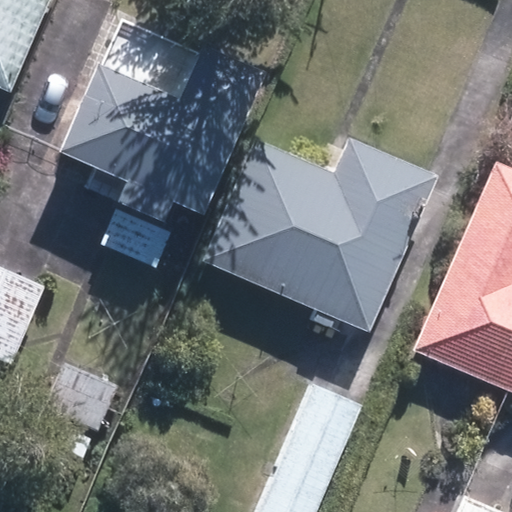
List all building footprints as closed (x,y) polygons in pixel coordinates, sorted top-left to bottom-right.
[(0,0),(0,83),(16,90),(54,0),(0,0)] [(123,13),(63,146),(133,177),(124,198),(170,218),(180,196),(208,208),(267,77),(123,13)] [(209,260),(317,307),(311,322),(350,339),(357,323),(374,330),(442,172),(358,136),(343,172),(262,137),(209,260)] [(511,165),(497,160),(418,348),(511,387),(511,165)] [(176,227),(122,204),(106,241),(160,264),(176,227)] [(54,285),(0,259),(0,359),(15,367),(54,285)] [(124,381),(67,357),(44,412),(101,436),(124,381)] [(320,511),(369,405),(315,381),(256,511),(320,511)] [(511,511),(469,493),(460,511),(511,511)]
